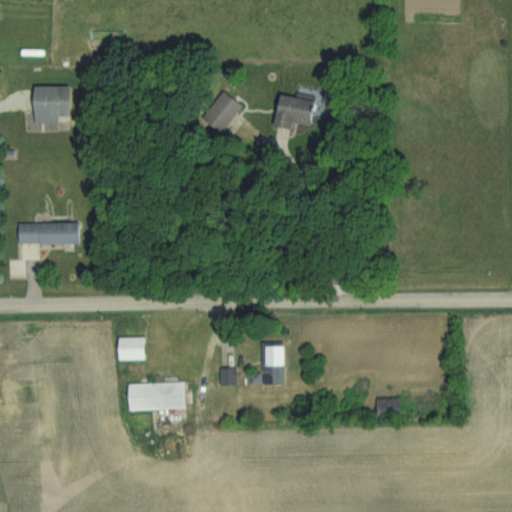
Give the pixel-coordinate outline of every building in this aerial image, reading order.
[(28,86),(28,123),(70,123),(70,86),(28,86)] [(241,105),(221,91),(201,119),(221,133),(241,105)] [(307,123),(308,98),(272,97),(271,128),(290,128),(290,122),(307,123)] [(75,245),(75,223),(14,223),(14,245),(75,245)] [(284,343),(259,343),(259,372),(248,372),(248,384),(284,385),(284,343)] [(181,409),(181,383),(124,384),(124,410),(181,409)]
